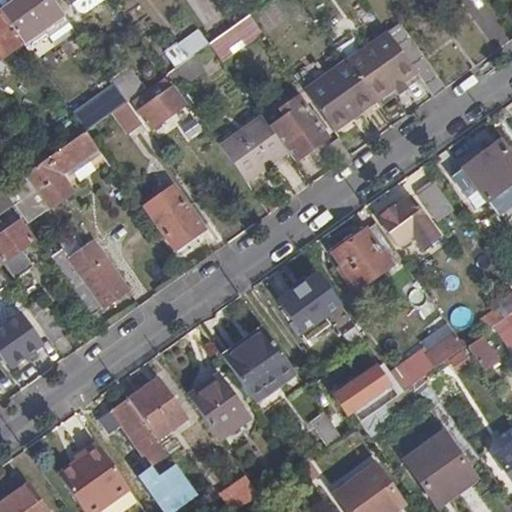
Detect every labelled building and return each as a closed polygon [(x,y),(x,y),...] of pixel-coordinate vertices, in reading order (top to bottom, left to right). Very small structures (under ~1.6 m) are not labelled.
[(53,0),(18,0),(1,13),(24,45),(64,16),(53,0)] [(105,0),(67,0),(77,14),(83,16),(105,1),(105,0)] [(0,17),(0,60),(20,46),(0,17)] [(194,56),(210,45),(199,29),(178,44),(189,60),(194,56)] [(435,97),(448,88),(406,30),(393,39),(417,73),(422,79),(435,97)] [(352,68),(393,39),(388,32),(347,61),(352,68)] [(417,73),(393,39),(352,68),(375,102),(417,73)] [(165,53),(176,69),(189,60),(178,44),(165,53)] [(174,70),(184,85),(204,70),(194,56),(189,60),(176,69),(174,70)] [(333,131),(375,102),(352,68),(347,61),(325,77),(305,91),(333,131)] [(315,62),(295,77),(305,91),(325,77),(315,62)] [(128,70),(111,82),(114,85),(127,104),(132,100),(144,92),(137,83),(128,70)] [(144,92),(162,79),(156,70),(137,83),(144,92)] [(380,109),(422,79),(417,73),(375,102),(380,109)] [(132,100),(151,129),(184,104),(164,77),(162,79),(144,92),(132,100)] [(127,104),(114,85),(101,95),(114,113),(127,104)] [(281,110),(299,95),(295,90),(265,113),(272,124),(285,115),(281,110)] [(101,95),(73,114),(86,133),(106,118),(114,113),(101,95)] [(330,139),(299,95),(281,110),(285,115),(272,124),(299,162),(330,139)] [(339,138),(380,109),(375,102),(333,131),(339,138)] [(128,133),(141,124),(127,104),(114,113),(128,133)] [(247,183),(288,153),(261,117),(220,147),(247,183)] [(60,174),(97,148),(95,145),(86,133),(44,163),(28,174),(38,189),(51,207),(72,192),(60,174)] [(342,164),(351,157),(339,139),(329,146),(342,164)] [(511,182),(511,151),(503,139),(453,176),(476,208),(511,182)] [(19,166),(26,176),(28,174),(44,163),(37,152),(19,166)] [(429,186),(416,195),(434,220),(447,211),(429,186)] [(176,249),(203,230),(173,187),(146,206),(176,249)] [(38,189),(14,206),(27,224),(51,207),(38,189)] [(0,215),(14,205),(4,191),(0,194),(0,215)] [(409,200),(379,221),(398,247),(412,238),(420,250),(436,239),(409,200)] [(0,226),(0,258),(3,263),(32,242),(20,224),(5,234),(0,226)] [(400,258),(375,224),(364,232),(361,228),(330,250),(358,291),(389,268),(388,267),(400,258)] [(208,238),(203,230),(176,249),(181,257),(208,238)] [(52,258),(93,315),(126,291),(93,243),(69,261),(63,251),(52,258)] [(0,291),(9,285),(0,271),(0,291)] [(317,275),(276,302),(304,344),(329,327),(323,319),(339,308),(317,275)] [(507,318),(511,314),(511,294),(498,305),(507,318)] [(28,310),(53,345),(67,334),(42,300),(28,310)] [(481,319),(489,331),(496,326),(504,320),(496,309),(481,319)] [(19,317),(0,329),(0,350),(11,366),(40,346),(19,317)] [(511,325),(510,322),(507,318),(504,320),(496,326),(511,349),(511,325)] [(426,353),(437,368),(464,349),(453,334),(448,326),(420,345),(424,350),(426,353)] [(274,344),(266,332),(247,345),(250,350),(227,366),(252,402),(293,371),(274,344)] [(483,342),(471,351),(484,371),(497,363),(483,342)] [(247,345),(223,361),(227,366),(250,350),(247,345)] [(424,350),(399,367),(413,386),(422,379),(437,368),(426,353),(424,350)] [(395,386),(393,382),(389,386),(376,369),(335,397),(347,416),(353,412),(360,424),(401,394),(395,386)] [(217,374),(186,395),(190,401),(221,380),(217,374)] [(413,386),(410,388),(417,398),(429,389),(422,379),(413,386)] [(221,380),(190,401),(218,439),(248,417),(221,380)] [(158,382),(129,403),(156,441),(184,420),(158,382)] [(129,403),(127,402),(112,412),(158,476),(174,466),(156,441),(129,403)] [(328,447),(340,438),(327,421),(323,414),(311,422),(328,447)] [(340,438),(348,432),(336,415),(327,421),(340,438)] [(436,506),(474,479),(442,434),(404,461),(436,506)] [(100,511),(129,491),(96,444),(76,459),(77,460),(80,465),(60,479),(83,511),(100,511)] [(511,480),(511,444),(495,458),(511,480)] [(57,475),(60,479),(80,465),(77,460),(57,475)] [(299,467),(310,483),(319,476),(309,460),(299,467)] [(374,467),(336,495),(347,511),(394,511),(402,507),(374,467)] [(222,496),(233,511),(235,511),(258,496),(246,479),(222,496)] [(441,511),(479,486),(474,479),(436,506),(439,511),(441,511)] [(43,511),(26,487),(0,505),(0,511),(43,511)] [(191,498),(181,505),(186,511),(197,511),(200,510),(191,498)]
